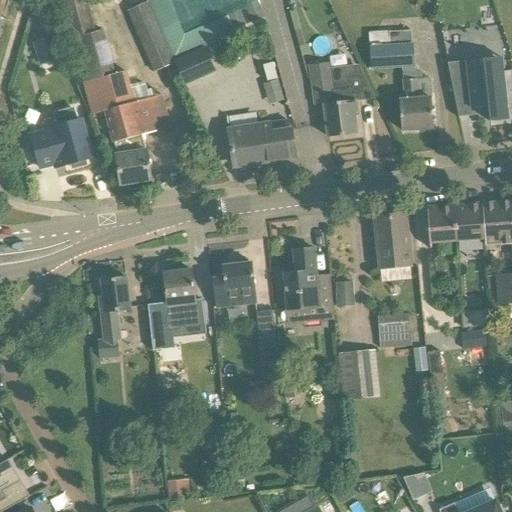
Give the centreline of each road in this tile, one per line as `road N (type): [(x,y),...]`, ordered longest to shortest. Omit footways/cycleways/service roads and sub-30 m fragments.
road 1 (tertiary): [(0,261),(188,214),(511,170)]
road 2 (unknown): [(328,195),(273,0)]
road 3 (residential): [(84,511),(1,365)]
